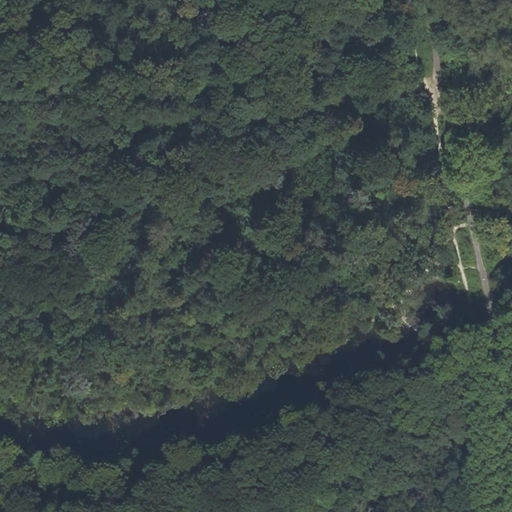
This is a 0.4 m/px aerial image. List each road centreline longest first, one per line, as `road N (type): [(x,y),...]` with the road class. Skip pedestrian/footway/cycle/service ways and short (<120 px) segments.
road 1 (unknown): [(484,511),(487,404),(475,322),(404,0)]
road 2 (track): [(497,511),(499,392),(426,0)]
road 3 (track): [(441,75),(385,100),(341,106),(0,84)]
